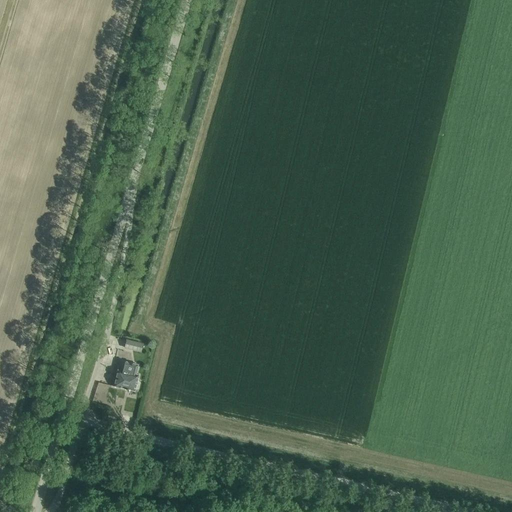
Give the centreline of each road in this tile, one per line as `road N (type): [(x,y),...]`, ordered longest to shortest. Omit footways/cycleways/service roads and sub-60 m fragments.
road 1 (track): [(511,498),(149,414),(167,333),(138,324)]
road 2 (unclassified): [(83,419),(467,511)]
road 3 (track): [(138,324),(233,0)]
road 4 (unclassified): [(129,195),(34,511)]
road 5 (unclassified): [(83,419),(121,273),(129,195)]
road 6 (unclassified): [(129,195),(186,0)]
